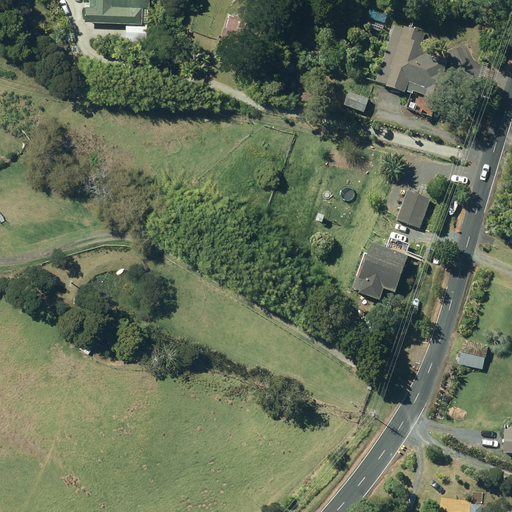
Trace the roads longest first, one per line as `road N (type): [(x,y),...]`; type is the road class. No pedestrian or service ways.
road 1 (unknown): [(0,257),(155,241),(364,351),(427,373)]
road 2 (residential): [(332,511),(398,431),(427,373),(511,96)]
road 3 (unknown): [(398,431),(511,475)]
